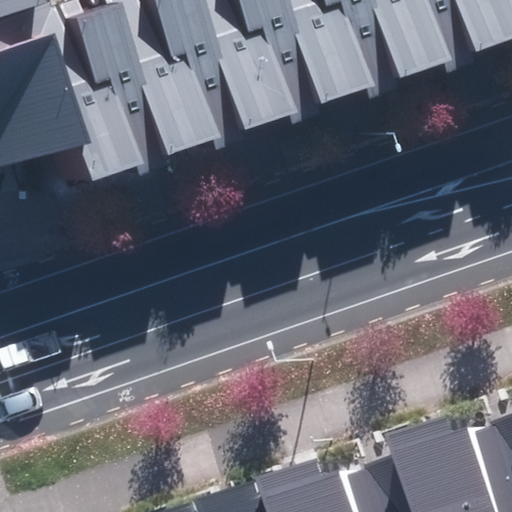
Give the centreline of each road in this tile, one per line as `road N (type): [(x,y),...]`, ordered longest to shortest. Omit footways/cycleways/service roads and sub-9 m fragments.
road 1 (tertiary): [(511,241),(0,419)]
road 2 (tertiary): [(0,299),(511,137)]
